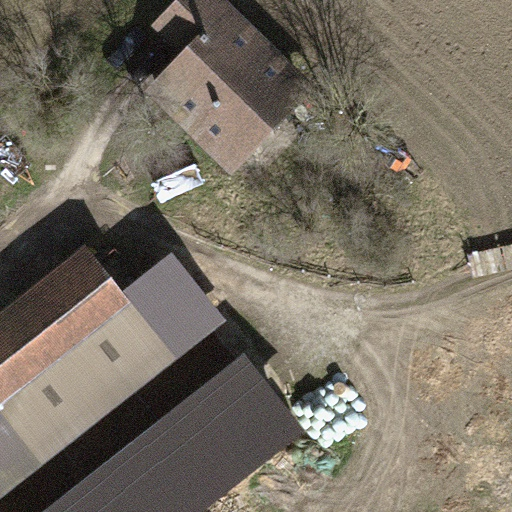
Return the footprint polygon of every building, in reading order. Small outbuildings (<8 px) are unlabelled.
[(210,0),(191,0),(173,19),(203,47),(159,92),(233,163),(304,90),(210,0)] [(90,256),(0,325),(0,402),(4,407),(130,307),(90,256)] [(0,483),(207,319),(171,274),(130,307),(4,407),(0,409),(0,483)] [(237,365),(49,511),(204,511),(296,439),(237,365)] [(0,511),(43,511),(166,414),(146,389),(0,506),(0,511)]
